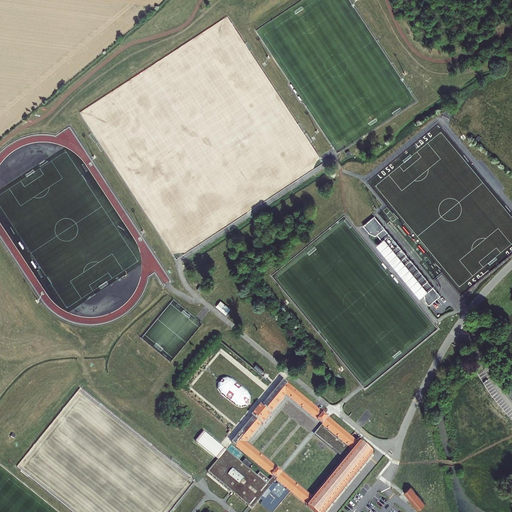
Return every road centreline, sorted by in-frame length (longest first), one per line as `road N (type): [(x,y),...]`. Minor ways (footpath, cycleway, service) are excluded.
road 1 (track): [(0,143),(127,46),(184,26),(200,0)]
road 2 (unclassified): [(389,451),(207,304)]
road 3 (unclassified): [(207,304),(183,279),(179,258),(326,164)]
road 4 (track): [(387,0),(406,41),(431,61),(470,53),(511,29)]
